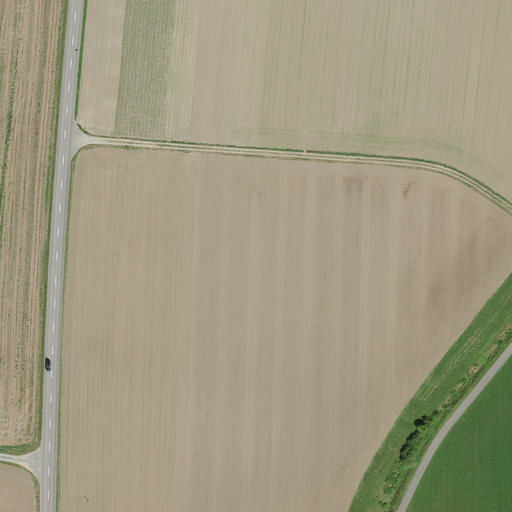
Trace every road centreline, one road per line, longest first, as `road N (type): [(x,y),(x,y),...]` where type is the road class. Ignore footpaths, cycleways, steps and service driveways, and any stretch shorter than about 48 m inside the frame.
road 1 (secondary): [(76,0),(47,511)]
road 2 (track): [(511,211),(465,178),(416,162),(64,136)]
road 3 (track): [(511,348),(444,429),(401,511)]
